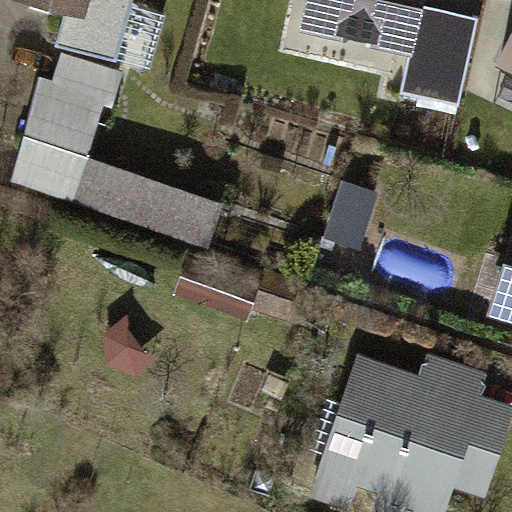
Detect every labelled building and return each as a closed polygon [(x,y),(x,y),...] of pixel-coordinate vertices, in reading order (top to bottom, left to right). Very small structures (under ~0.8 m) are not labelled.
[(60,42),(121,61),(140,0),(46,0),(71,8),(60,42)] [(304,0),(300,23),(412,48),(422,0),(304,0)] [(481,13),(423,0),(422,0),(412,48),(403,86),(461,99),(481,13)] [(511,24),(496,58),(511,65),(511,24)] [(78,200),(91,156),(121,61),(60,42),(17,181),(78,200)] [(91,156),(78,200),(203,239),(217,196),(91,156)] [(511,214),(486,312),(511,318),(511,214)] [(422,378),(356,356),(308,499),(345,511),(438,511),(446,490),(485,503),(511,421),(511,406),(482,396),(490,372),(431,353),(422,378)]
